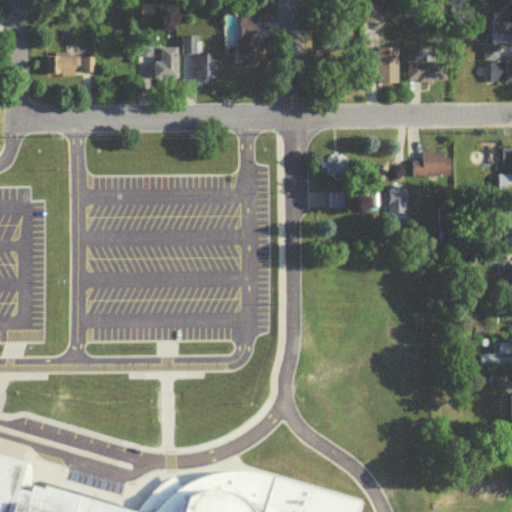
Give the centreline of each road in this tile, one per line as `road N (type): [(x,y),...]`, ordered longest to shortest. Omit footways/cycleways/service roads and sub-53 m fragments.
road 1 (residential): [(511,113),(14,120)]
road 2 (residential): [(281,403),(292,307),(289,116)]
road 3 (residential): [(14,120),(12,0)]
